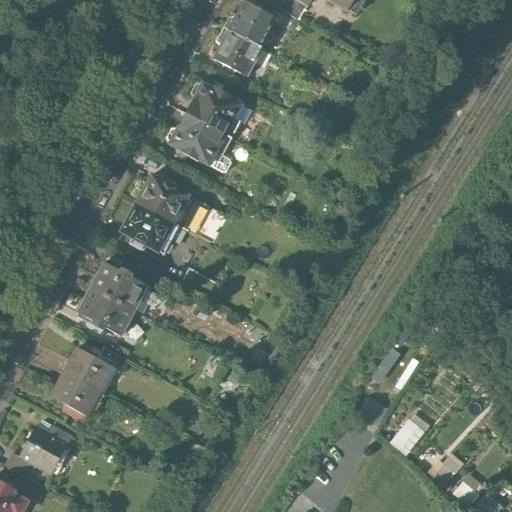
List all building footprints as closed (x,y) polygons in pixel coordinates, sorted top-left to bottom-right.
[(114,0),(88,0),(109,11),(114,0)] [(309,1),(307,0),(268,0),(266,3),(297,21),(309,1)] [(353,0),(307,0),(309,1),(309,0),(319,0),(345,15),(353,0)] [(275,21),(243,4),(228,33),(260,50),(275,21)] [(245,79),(260,50),(228,33),(212,62),(245,79)] [(203,85),(188,113),(227,134),(242,106),(203,85)] [(209,168),(227,134),(188,113),(169,146),(209,168)] [(149,176),(134,204),(172,223),(187,195),(149,176)] [(157,252),(172,223),(134,204),(119,233),(157,252)] [(511,244),(480,273),(493,286),(511,267),(511,244)] [(105,264),(93,286),(135,310),(148,287),(105,264)] [(122,334),(135,310),(93,286),(79,311),(122,334)] [(511,288),(501,295),(511,311),(511,310),(511,288)] [(78,350),(65,373),(100,392),(113,369),(78,350)] [(88,416),(100,392),(65,373),(52,397),(88,416)] [(412,411),(389,442),(406,454),(429,424),(412,411)] [(72,439),(53,428),(48,435),(37,429),(21,458),(37,467),(52,475),(72,439)] [(427,474),(441,487),(462,464),(448,451),(427,474)] [(21,458),(14,454),(7,467),(29,480),(37,467),(21,458)] [(469,506),(483,488),(465,474),(451,493),(469,506)] [(0,511),(22,511),(26,504),(10,495),(11,492),(0,485),(0,511)] [(476,511),(503,511),(506,508),(484,490),(470,507),(476,511)]
